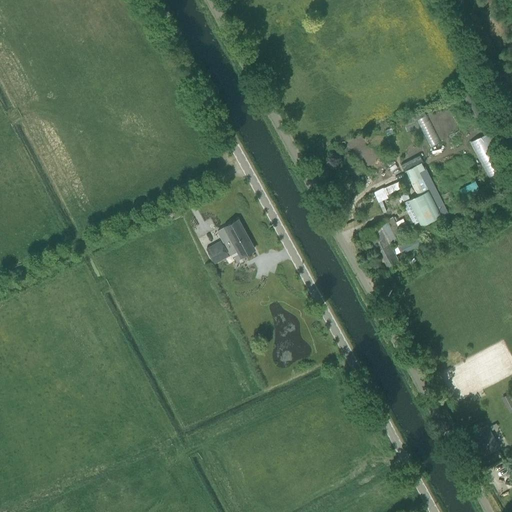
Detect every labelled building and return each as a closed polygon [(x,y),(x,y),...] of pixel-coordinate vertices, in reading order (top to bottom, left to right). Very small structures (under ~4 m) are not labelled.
[(470,95),(465,98),(474,117),(479,115),(470,95)] [(415,122),(406,126),(418,150),(427,145),(415,122)] [(435,135),(431,137),(432,143),(434,148),(439,147),(437,141),(435,135)] [(404,171),(405,171),(420,163),(423,162),(419,156),(400,165),(404,171)] [(418,196),(408,201),(421,226),(441,216),(421,176),(411,181),(418,196)] [(434,179),(429,181),(437,197),(436,197),(440,205),(452,199),(449,192),(445,184),(438,187),(434,179)] [(399,182),(383,189),(385,195),(401,188),(399,182)] [(389,202),(392,208),(403,202),(410,199),(409,198),(406,192),(389,202)] [(367,231),(377,251),(390,244),(389,243),(403,236),(393,217),(367,231)] [(206,249),(214,263),(229,255),(227,253),(229,252),(230,254),(238,250),(241,256),(254,249),(238,220),(217,231),(224,243),(222,243),(221,241),(206,249)] [(407,250),(420,244),(417,236),(404,241),(407,250)] [(377,251),(388,271),(400,264),(395,254),(391,246),(390,244),(377,251)] [(511,402),(508,395),(502,398),(510,412),(511,410),(511,402)] [(473,432),(485,454),(498,447),(486,425),(473,432)] [(511,485),(507,476),(502,479),(507,490),(511,487),(511,485)]
